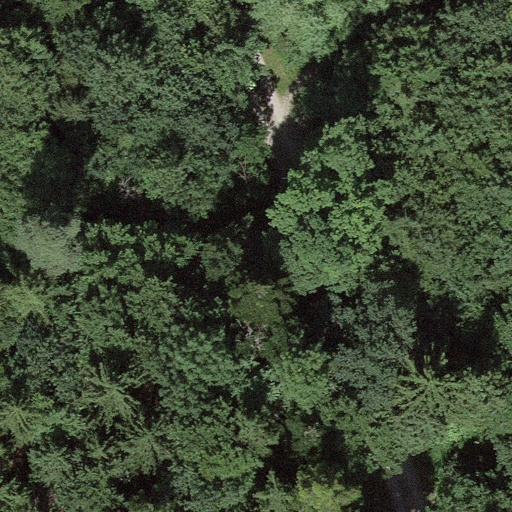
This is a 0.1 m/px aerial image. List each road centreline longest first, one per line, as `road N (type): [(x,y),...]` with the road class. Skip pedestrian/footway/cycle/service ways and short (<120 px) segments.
road 1 (track): [(418,511),(204,0)]
road 2 (track): [(0,270),(164,231),(299,216)]
road 3 (track): [(239,70),(453,0)]
